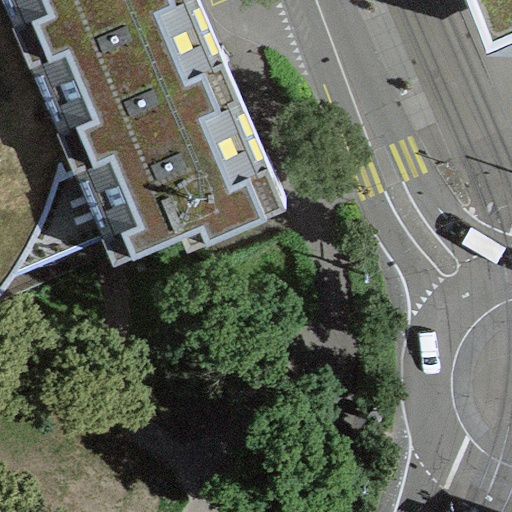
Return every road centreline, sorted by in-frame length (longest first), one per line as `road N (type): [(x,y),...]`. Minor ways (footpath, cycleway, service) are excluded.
road 1 (secondary): [(310,0),(381,169),(466,292)]
road 2 (secondary): [(418,411),(446,470),(480,498),(511,509)]
road 3 (secondary): [(466,292),(425,345),(418,411)]
